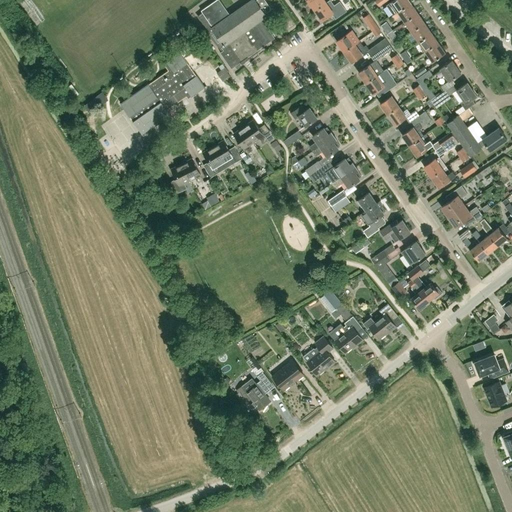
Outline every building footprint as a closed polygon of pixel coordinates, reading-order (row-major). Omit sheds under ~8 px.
[(275,38),(261,19),(266,16),(265,14),(271,9),(265,0),(256,0),(255,0),(251,0),(230,15),(219,0),(215,0),(201,10),(204,14),(200,17),(210,30),(207,32),(223,50),(220,52),(231,68),(235,66),(237,68),(242,64),(242,63),(257,51),(275,38)] [(307,0),(315,10),(326,2),(324,0),(307,0)] [(330,0),(328,0),(326,2),(315,10),(322,20),(331,13),(335,19),(347,11),(340,1),(334,5),(330,0)] [(411,2),(409,0),(392,0),(391,2),(398,12),(411,2)] [(369,15),(377,11),(373,2),(365,5),(369,15)] [(404,22),(418,12),(411,2),(398,12),(392,16),(395,20),(401,16),(404,22)] [(425,22),(418,12),(404,22),(411,32),(425,22)] [(367,22),(373,31),(378,27),(376,24),(372,18),(367,22)] [(380,25),(386,34),(392,30),(385,21),(380,25)] [(418,41),(432,32),(425,22),(411,32),(418,41)] [(381,32),(378,27),(373,31),(376,35),(381,32)] [(344,51),(360,40),(352,29),(336,40),(344,51)] [(387,34),(394,44),(400,40),(393,30),(387,34)] [(425,51),(439,42),(432,32),(418,41),(425,51)] [(327,34),(312,45),(318,53),(333,42),(327,34)] [(389,43),(385,38),(375,45),(378,50),(389,43)] [(363,54),(369,49),(366,45),(363,47),(360,41),(360,40),(344,51),(352,63),(363,55),(363,54)] [(432,62),(446,52),(439,42),(425,51),(432,62)] [(284,43),(274,49),(278,54),(287,47),(284,43)] [(382,55),(392,48),(389,43),(378,50),(382,55)] [(401,43),(396,47),(400,52),(405,48),(401,43)] [(204,87),(196,75),(179,51),(163,62),(169,71),(153,82),(170,106),(186,95),(188,98),(204,87)] [(391,58),(394,62),(399,58),(396,54),(391,58)] [(403,63),(399,58),(394,62),(397,67),(403,63)] [(384,70),(376,59),(358,72),(365,82),(374,76),(376,74),(377,75),(384,70)] [(461,73),(452,60),(440,68),(449,81),(461,73)] [(220,78),(229,71),(226,67),(217,73),(220,78)] [(436,96),(425,80),(432,75),(429,70),(416,78),(417,81),(423,89),(426,93),(431,100),(436,96)] [(393,79),(389,74),(381,80),(377,75),(376,74),(374,76),(365,82),(373,93),(393,79)] [(296,82),(299,90),(306,88),(303,80),(296,82)] [(413,89),(416,94),(423,89),(417,81),(416,82),(418,85),(413,89)] [(166,110),(170,107),(169,106),(170,106),(153,82),(149,85),(148,84),(120,103),(141,134),(169,114),(166,110)] [(465,110),(469,108),(475,103),(472,98),(476,95),(467,82),(456,90),(463,100),(460,102),(465,110)] [(426,93),(423,89),(416,94),(419,98),(424,94),(426,93)] [(451,98),(446,90),(436,96),(431,100),(434,105),(436,108),(451,98)] [(398,106),(391,95),(380,103),(387,113),(398,106)] [(317,118),(309,107),(305,111),(301,106),(291,113),(295,118),(299,116),(306,126),(317,118)] [(406,116),(398,106),(387,113),(395,124),(405,117),(406,116)] [(472,113),(469,108),(465,110),(447,123),(470,156),(481,148),(481,147),(485,143),(490,150),(507,139),(498,127),(482,139),(478,142),(462,120),(472,113)] [(406,116),(405,117),(409,122),(418,116),(419,115),(415,110),(406,117),(406,116)] [(419,115),(418,116),(422,120),(424,123),(430,119),(425,111),(419,115)] [(435,120),(438,125),(443,121),(440,117),(435,120)] [(275,138),(267,127),(261,131),(253,120),(243,127),(245,129),(254,142),(259,138),(262,142),(266,139),(269,143),(275,138)] [(414,141),(423,135),(419,129),(422,128),(419,123),(402,134),(409,145),(414,141)] [(254,142),(245,129),(243,127),(233,134),(244,149),(247,153),(252,150),(248,145),(254,142)] [(312,151),(334,136),(331,132),(330,132),(327,127),(324,129),(324,128),(312,135),(317,141),(309,146),(312,151)] [(397,129),(391,133),(389,130),(381,135),(386,143),(400,135),(397,129)] [(223,130),(218,133),(222,140),(227,137),(223,130)] [(287,146),(302,135),(298,130),(283,141),(287,146)] [(454,137),(450,132),(438,140),(441,146),(442,145),(454,137)] [(426,134),(424,135),(423,135),(414,141),(409,145),(416,155),(433,144),(426,134)] [(338,148),(337,147),(340,146),(336,140),(337,140),(334,136),(312,151),(316,155),(323,150),(327,156),(338,148)] [(457,142),(454,137),(442,145),(446,151),(457,142)] [(223,140),(213,146),(219,156),(222,162),(225,167),(241,158),(235,148),(230,151),(223,140)] [(104,151),(110,148),(105,141),(100,144),(104,151)] [(277,142),(270,145),(275,154),(282,150),(277,142)] [(219,156),(213,146),(203,152),(209,163),(204,166),(210,176),(220,170),(225,167),(222,162),(219,156)] [(456,152),(460,156),(465,153),(462,148),(456,152)] [(468,157),(465,153),(460,156),(463,161),(468,157)] [(436,157),(435,158),(424,166),(431,176),(446,165),(440,156),(436,158),(436,157)] [(303,157),(298,160),(299,161),(298,161),(302,167),(307,163),(303,157)] [(352,163),(348,157),(346,159),(345,158),(326,171),(327,173),(327,172),(333,182),(336,179),(355,166),(352,162),(352,163)] [(201,174),(192,158),(181,164),(183,168),(189,180),(196,177),(198,182),(203,180),(200,174),(201,174)] [(309,176),(323,167),(318,160),(305,169),(309,176)] [(474,160),(460,170),(465,177),(477,169),(479,167),(474,160)] [(189,180),(183,168),(181,164),(171,169),(176,180),(171,183),(176,193),(187,188),(184,183),(189,180)] [(450,172),(446,165),(431,176),(438,187),(455,175),(452,170),(450,172)] [(360,179),(359,178),(361,176),(358,171),(355,166),(336,179),(333,182),(336,186),(344,181),(348,187),(360,179)] [(313,182),(327,173),(326,171),(323,167),(309,176),(313,182)] [(480,181),(489,173),(485,169),(476,177),(480,181)] [(304,192),(313,186),(309,180),(300,185),(304,192)] [(464,205),(460,198),(467,193),(461,185),(450,193),(453,198),(441,206),(448,216),(464,205)] [(328,200),(331,205),(340,200),(347,194),(344,189),(328,200)] [(366,210),(376,202),(369,192),(358,199),(366,210)] [(511,205),(506,198),(502,201),(511,214),(507,217),(511,223),(511,205)] [(336,212),(344,206),(340,200),(331,205),(336,212)] [(374,221),(381,215),(382,215),(381,214),(384,213),(376,202),(366,210),(360,214),(368,225),(369,224),(370,226),(364,231),(368,237),(379,229),(374,221)] [(491,208),(488,204),(481,208),(485,213),(491,208)] [(482,214),(476,206),(469,211),(464,205),(448,216),(455,226),(467,218),(470,223),(482,214)] [(342,221),(345,225),(351,220),(348,216),(342,221)] [(503,223),(499,227),(494,230),(484,218),(480,221),(483,225),(482,226),(489,234),(497,245),(507,238),(505,235),(510,232),(503,223)] [(410,231),(402,219),(398,222),(396,219),(379,231),(386,240),(392,236),(395,241),(410,231)] [(335,233),(339,238),(344,234),(340,229),(335,233)] [(497,245),(489,234),(479,242),(488,253),(497,245)] [(466,237),(463,240),(478,260),(488,253),(479,242),(473,246),(470,243),(466,237)] [(426,254),(425,253),(416,240),(400,251),(410,265),(426,254)] [(360,242),(352,248),(354,251),(363,245),(360,242)] [(371,258),(374,263),(386,254),(383,250),(376,255),(371,258)] [(390,259),(386,254),(374,263),(376,265),(377,268),(390,259)] [(438,262),(435,264),(440,272),(443,270),(438,262)] [(379,269),(384,277),(392,271),(387,264),(379,269)] [(442,292),(437,286),(435,288),(430,282),(426,286),(421,280),(420,281),(416,276),(422,272),(417,266),(408,273),(412,279),(428,300),(433,296),(435,298),(442,292)] [(394,275),(387,281),(392,287),(399,281),(394,275)] [(351,290),(365,282),(361,276),(348,283),(351,290)] [(428,300),(412,279),(408,282),(412,287),(411,288),(416,294),(411,298),(416,303),(414,305),(418,311),(426,305),(424,303),(428,300)] [(406,290),(399,281),(392,287),(399,296),(406,290)] [(337,308),(343,303),(332,289),(325,294),(336,308),(337,308)] [(337,308),(346,319),(352,314),(343,303),(337,308)] [(396,326),(392,321),(398,316),(388,303),(379,310),(383,315),(375,322),(371,317),(363,323),(367,329),(370,327),(379,338),(390,330),(390,331),(396,326)] [(320,305),(294,315),(299,327),(325,317),(320,305)] [(485,320),(490,327),(493,333),(500,329),(495,321),(498,319),(494,314),(485,320)] [(345,352),(356,344),(356,345),(363,339),(356,331),(362,327),(353,316),(344,323),(349,328),(342,334),(339,330),(335,330),(333,332),(332,335),(345,352)] [(287,326),(282,320),(276,325),(280,331),(287,326)] [(315,343),(318,346),(315,348),(314,347),(303,356),(317,374),(328,366),(329,367),(335,361),(328,352),(333,348),(324,336),(315,343)] [(377,359),(381,355),(368,338),(363,342),(377,359)] [(255,359),(262,354),(257,348),(250,353),(255,359)] [(509,371),(504,358),(497,361),(494,354),(475,362),(476,364),(474,365),(477,373),(479,372),(480,375),(488,372),(490,378),(509,371)] [(283,390),(304,373),(293,360),(272,376),(283,390)] [(258,376),(268,390),(273,386),(263,372),(258,376)] [(260,408),(270,400),(253,378),(242,386),(247,392),(242,396),(246,401),(251,397),(260,408)] [(306,379),(301,382),(311,396),(315,393),(306,379)] [(500,385),(499,381),(485,387),(492,406),(506,400),(504,394),(510,392),(506,383),(500,385)] [(511,467),(501,470),(503,478),(511,475),(511,467)]
